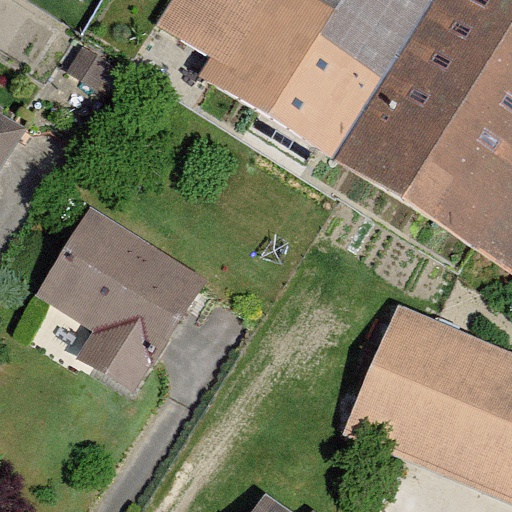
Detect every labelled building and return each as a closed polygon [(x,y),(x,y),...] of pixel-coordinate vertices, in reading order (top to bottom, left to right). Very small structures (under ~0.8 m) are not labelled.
[(205,88),(511,278),(511,0),(181,0),(162,30),(220,65),(205,88)] [(0,188),(32,139),(0,118),(0,188)] [(91,370),(153,406),(222,291),(98,217),(46,303),(108,340),(91,370)] [(511,511),(511,360),(405,315),(350,443),(511,511)] [(281,511),(317,511),(295,495),(281,511)]
